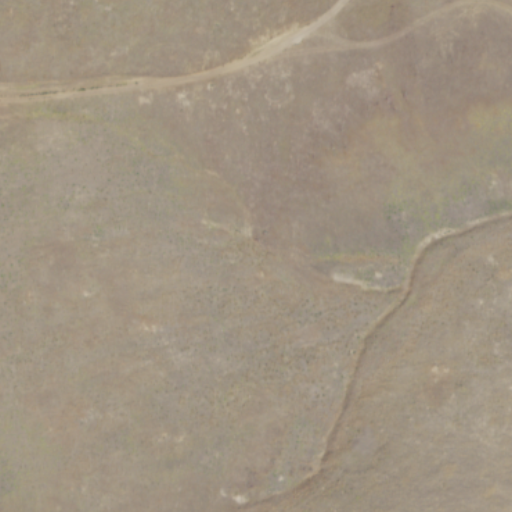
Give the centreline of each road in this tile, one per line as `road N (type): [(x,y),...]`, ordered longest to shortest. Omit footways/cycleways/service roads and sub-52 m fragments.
road 1 (track): [(338,0),(316,25),(205,77),(0,93)]
road 2 (track): [(316,25),(366,44),(462,0),(511,10)]
